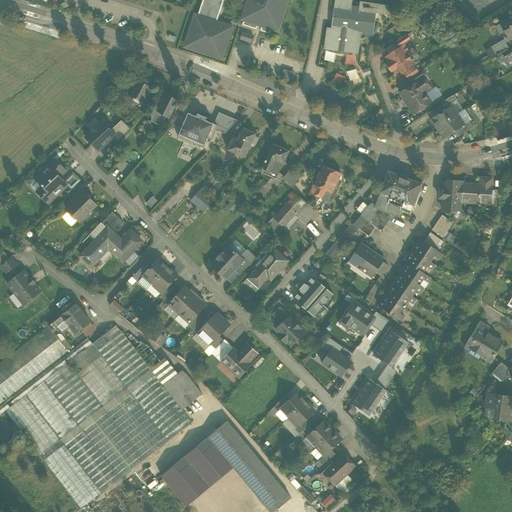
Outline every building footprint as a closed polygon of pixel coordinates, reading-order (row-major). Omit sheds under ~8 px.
[(233,27),(217,22),(223,0),(202,0),(198,15),(195,14),(184,47),(222,60),(233,27)] [(271,30),(278,32),(288,0),(247,0),(241,20),(244,21),(242,25),(256,29),(258,25),(262,27),(260,31),(270,34),(271,30)] [(387,14),(388,6),(360,2),(360,8),(351,7),(351,0),(335,0),(335,8),(334,10),(338,10),(336,17),(333,17),(332,29),(327,29),(325,44),(324,49),(334,51),(334,53),(347,55),(347,53),(357,54),(360,35),(372,36),(375,13),(387,14)] [(511,17),(500,24),(509,40),(511,38),(511,17)] [(253,36),(242,32),(240,39),(251,43),(253,36)] [(404,37),(393,44),(396,49),(404,44),(407,42),(404,37)] [(504,42),(492,49),(496,55),(508,48),(504,42)] [(396,49),(386,57),(389,62),(386,65),(391,71),(394,69),(396,72),(397,72),(402,73),(403,74),(403,73),(415,66),(417,64),(415,60),(419,57),(413,48),(409,51),(404,44),(396,49)] [(415,66),(403,73),(408,80),(419,72),(415,66)] [(295,73),(284,69),(280,78),(292,83),(295,73)] [(419,72),(408,80),(411,85),(423,77),(426,75),(423,70),(419,72)] [(335,72),(332,80),(340,84),(343,76),(335,72)] [(411,85),(400,92),(415,114),(433,101),(430,96),(427,96),(424,92),(430,87),(423,77),(411,85)] [(152,88),(138,80),(130,95),(130,96),(136,99),(142,102),(144,103),(152,88)] [(166,95),(160,107),(157,106),(151,114),(151,121),(157,125),(163,123),(166,117),(169,118),(171,113),(172,114),(176,106),(178,102),(177,99),(175,98),(174,98),(166,95)] [(453,95),(441,103),(445,110),(451,106),(450,104),(457,100),(453,95)] [(443,112),(441,111),(437,114),(437,115),(432,119),(437,128),(457,114),(451,106),(445,110),(443,112)] [(143,114),(138,109),(131,117),(136,122),(143,114)] [(181,129),(178,137),(204,148),(208,138),(211,140),(215,130),(217,126),(214,124),(206,121),(207,118),(198,114),(196,117),(188,113),(186,119),(181,129)] [(225,134),(237,121),(219,113),(214,124),(217,126),(215,130),(225,134)] [(457,114),(437,128),(445,138),(455,131),(464,125),(457,114)] [(178,115),(170,124),(181,129),(186,119),(178,115)] [(121,120),(111,130),(115,135),(113,136),(118,142),(130,128),(121,120)] [(464,125),(455,131),(459,136),(473,127),(469,121),(464,125)] [(103,122),(86,137),(98,151),(113,136),(115,135),(111,130),(103,122)] [(256,134),(243,128),(237,140),(233,138),(228,150),(245,158),(252,143),(256,145),(259,138),(255,136),(256,134)] [(274,145),(268,157),(266,161),(265,160),(265,162),(266,162),(263,169),(277,175),(278,175),(283,164),(289,151),(287,151),(287,150),(286,149),(283,147),(281,147),(281,148),(274,145)] [(66,170),(55,160),(35,179),(42,187),(56,173),(59,177),(66,170)] [(324,167),(323,166),(320,172),(317,171),(313,172),(312,176),(317,178),(314,185),(322,188),(323,188),(331,170),(331,169),(330,168),(326,166),(324,167)] [(301,175),(293,168),(288,173),(296,181),(301,175)] [(331,170),(323,188),(332,193),(341,174),(339,173),(338,172),(334,170),(331,170)] [(422,184),(388,171),(376,205),(374,208),(380,210),(385,212),(388,203),(401,207),(400,209),(402,210),(411,213),(422,184)] [(72,172),(64,181),(67,184),(67,185),(71,190),(81,180),(72,172)] [(42,187),(37,193),(47,204),(67,185),(67,184),(64,181),(59,177),(56,173),(42,187)] [(279,173),(278,175),(277,175),(273,180),(271,178),(268,182),(270,184),(264,190),(269,194),(283,179),(284,177),(279,173)] [(284,177),(283,179),(291,187),(296,181),(288,173),(284,177)] [(471,185),(471,184),(463,183),(461,202),(490,204),(492,186),(492,178),(480,177),(479,186),(471,185)] [(449,182),(443,182),(442,189),(440,189),(439,195),(443,196),(442,209),(444,212),(450,212),(454,209),(461,209),(461,202),(463,183),(463,181),(449,180),(449,182)] [(322,188),(314,185),(313,188),(312,188),(310,193),(318,197),(322,188)] [(97,205),(79,187),(70,196),(75,201),(66,210),(79,223),(86,216),(92,210),(97,205)] [(323,188),(322,188),(318,197),(323,199),(326,200),(329,201),(332,193),(323,188)] [(212,202),(199,191),(190,202),(203,212),(212,202)] [(296,194),(273,218),(284,228),(289,222),(294,215),(299,211),(301,209),(304,208),(308,206),(296,194)] [(361,216),(327,255),(332,259),(358,229),(362,224),(366,219),(369,222),(373,218),(377,213),(380,210),(374,208),(376,205),(371,203),(361,215),(361,216)] [(401,207),(388,203),(385,212),(399,217),(402,210),(400,209),(401,207)] [(317,212),(309,205),(308,206),(304,208),(313,216),(317,212)] [(313,216),(304,208),(301,209),(299,211),(310,220),(313,216)] [(310,220),(299,211),(294,215),(306,225),(310,220)] [(123,223),(112,212),(102,223),(107,228),(108,227),(114,233),(123,223)] [(389,220),(377,213),(373,218),(385,226),(389,220)] [(306,225),(294,215),(289,222),(300,232),(306,225)] [(453,222),(442,215),(439,220),(449,227),(453,222)] [(385,226),(373,218),(369,222),(376,227),(381,231),(385,226)] [(376,227),(369,222),(366,219),(362,224),(372,232),(376,227)] [(449,227),(439,220),(435,225),(446,232),(449,227)] [(372,232),(362,224),(358,229),(369,237),(372,232)] [(446,232),(435,225),(432,230),(442,237),(446,232)] [(114,233),(108,227),(107,228),(81,256),(92,266),(108,249),(123,262),(141,243),(140,242),(140,239),(136,237),(134,237),(130,233),(128,233),(125,237),(125,238),(122,241),(114,233)] [(441,240),(430,232),(427,237),(437,245),(438,244),(441,240)] [(32,241),(25,236),(21,241),(29,246),(32,241)] [(21,241),(17,237),(13,242),(25,251),(29,246),(21,241)] [(437,245),(427,237),(424,241),(438,251),(439,252),(443,248),(438,244),(437,245)] [(424,241),(420,239),(412,250),(430,262),(438,251),(424,241)] [(373,251),(361,243),(359,246),(352,256),(347,263),(352,267),(353,265),(360,270),(373,251)] [(355,243),(347,253),(352,256),(359,246),(355,243)] [(233,252),(228,247),(223,253),(222,253),(222,254),(217,258),(217,259),(211,265),(217,271),(218,271),(220,273),(219,273),(220,274),(220,273),(226,279),(234,270),(243,260),(240,258),(235,253),(235,252),(234,251),(233,252)] [(274,249),(258,268),(257,268),(249,276),(261,286),(268,278),(271,280),(277,274),(276,273),(280,268),(281,269),(288,261),(274,249)] [(412,250),(405,260),(426,275),(427,275),(423,272),(430,262),(412,250)] [(373,251),(360,270),(367,275),(366,276),(371,280),(375,273),(383,262),(384,260),(373,251)] [(252,262),(243,254),(240,258),(243,260),(234,270),(240,275),(252,262)] [(22,272),(11,258),(1,266),(12,280),(22,272)] [(152,266),(143,276),(140,280),(138,282),(147,290),(152,284),(168,267),(158,259),(152,266)] [(426,275),(405,260),(404,261),(407,263),(401,273),(419,286),(426,275)] [(147,262),(135,275),(140,280),(143,276),(152,266),(147,262)] [(383,262),(375,273),(380,276),(388,266),(383,262)] [(168,267),(152,284),(161,292),(162,293),(170,284),(177,276),(168,267)] [(12,280),(7,284),(24,305),(40,292),(34,284),(35,283),(31,278),(30,279),(24,271),(22,272),(12,280)] [(419,286),(401,273),(393,284),(412,297),(419,286)] [(325,312),(332,285),(306,278),(305,283),(296,281),(291,302),(303,305),(301,312),(314,315),(315,310),(325,312)] [(170,284),(162,293),(161,292),(158,296),(163,301),(173,290),(174,288),(170,284)] [(412,297),(393,284),(386,295),(404,307),(412,297)] [(178,294),(169,305),(179,314),(197,294),(191,289),(189,291),(184,287),(178,294)] [(163,301),(160,305),(165,310),(169,305),(178,294),(173,290),(163,301)] [(197,294),(179,314),(189,323),(190,323),(199,312),(206,305),(201,302),(203,299),(197,294)] [(404,307),(386,295),(378,306),(397,319),(404,307)] [(124,307),(113,299),(108,306),(118,315),(124,307)] [(91,322),(76,304),(61,315),(61,316),(49,326),(56,336),(69,326),(75,334),(91,322)] [(199,312),(190,323),(189,323),(185,328),(190,332),(202,320),(205,317),(199,312)] [(206,324),(197,333),(198,334),(210,346),(219,337),(230,325),(217,313),(206,324)] [(294,322),(289,317),(276,330),(280,334),(278,336),(281,339),(283,337),(291,346),(305,333),(300,328),(302,326),(296,320),(294,322)] [(202,320),(190,332),(195,337),(198,334),(197,333),(206,324),(202,320)] [(503,342),(487,333),(490,328),(480,322),(465,347),(471,350),(473,346),(483,352),(480,356),(491,362),(503,342)] [(48,325),(0,362),(0,406),(69,353),(49,326),(48,325)] [(135,349),(116,325),(93,343),(92,344),(97,351),(168,442),(192,423),(182,410),(163,385),(135,349)] [(390,329),(373,354),(392,367),(409,342),(390,329)] [(153,341),(160,345),(165,337),(157,333),(153,341)] [(219,337),(210,346),(215,350),(223,341),(219,337)] [(69,353),(0,406),(0,415),(5,411),(16,403),(26,395),(44,381),(68,362),(92,344),(93,343),(88,338),(69,353)] [(165,358),(160,362),(149,347),(143,342),(135,349),(163,385),(177,374),(165,358)] [(92,344),(68,362),(69,364),(67,365),(69,368),(71,367),(73,369),(97,351),(92,344)] [(247,344),(238,354),(233,349),(222,361),(238,377),(250,365),(248,363),(256,354),(247,344)] [(332,345),(320,363),(342,377),(354,359),(332,345)] [(168,442),(97,351),(73,369),(143,460),(168,442)] [(73,369),(71,367),(69,368),(67,365),(69,364),(68,362),(44,381),(120,479),(143,460),(73,369)] [(501,362),(492,373),(501,380),(505,376),(504,376),(509,369),(501,362)] [(177,374),(163,385),(182,410),(202,394),(187,375),(182,371),(177,374)] [(386,390),(368,378),(351,403),(369,415),(386,390)] [(120,479),(44,381),(26,395),(60,440),(101,493),(120,479)] [(290,400),(280,408),(281,409),(289,418),(306,402),(298,393),(290,400)] [(507,398),(507,396),(487,394),(485,407),(495,408),(494,418),(499,419),(506,420),(511,420),(511,402),(509,402),(509,399),(507,398)] [(60,440),(26,395),(16,403),(5,411),(39,456),(60,440)] [(285,395),(274,407),(278,411),(281,409),(280,408),(290,400),(285,395)] [(306,402),(289,418),(297,427),(298,427),(307,419),(315,411),(306,402)] [(495,408),(485,407),(484,417),(494,418),(495,408)] [(471,411),(462,416),(467,425),(476,420),(471,411)] [(307,419),(298,427),(297,427),(294,429),(298,434),(309,425),(309,426),(311,423),(307,419)] [(274,511),(291,498),(227,421),(208,437),(233,468),(269,511),(274,511)] [(313,431),(306,437),(315,447),(333,430),(324,421),(313,431)] [(309,426),(297,438),(301,442),(306,437),(313,431),(309,426)] [(333,430),(315,447),(324,456),(331,450),(341,440),(333,430)] [(208,437),(161,476),(186,507),(233,468),(208,437)] [(101,493),(60,440),(39,456),(80,509),(101,493)] [(331,450),(324,456),(318,461),(323,466),(330,460),(336,455),(331,450)] [(334,464),(324,474),(325,475),(334,485),(354,466),(344,455),(334,464)] [(323,466),(317,472),(322,477),(325,475),(324,474),(334,464),(330,460),(323,466)] [(324,508),(334,500),(329,493),(319,501),(324,508)]
